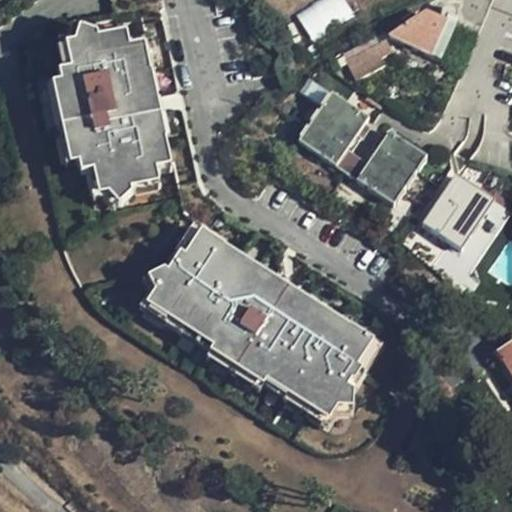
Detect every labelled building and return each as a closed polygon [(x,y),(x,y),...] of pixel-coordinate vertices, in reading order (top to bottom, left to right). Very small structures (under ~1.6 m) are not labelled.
[(315,42),(356,15),(346,0),(319,0),(297,15),(315,42)] [(429,60),(446,28),(428,17),(391,40),(429,60)] [(455,32),(446,28),(429,60),(439,65),(455,32)] [(156,139),(139,72),(146,71),(140,45),(123,49),(119,35),(92,43),(89,32),(77,29),(71,48),(62,50),(68,73),(51,77),(58,101),(51,103),(65,153),(72,152),(78,174),(93,171),(100,194),(105,192),(119,204),(132,191),(130,185),(158,177),(155,165),(170,161),(164,137),(156,139)] [(387,38),(345,57),(355,78),(397,59),(387,38)] [(373,119),(335,96),(302,151),(340,174),(351,156),(373,119)] [(372,169),(362,186),(400,209),(431,159),(392,135),(372,169)] [(372,169),(351,156),(340,174),(362,186),(372,169)] [(469,180),(462,176),(438,212),(445,217),(469,180)] [(491,195),(469,180),(445,217),(438,212),(427,228),(461,250),(481,220),(477,217),(491,195)] [(495,198),(491,195),(477,217),(481,220),(495,198)] [(379,329),(359,317),(356,323),(221,247),(225,243),(204,230),(188,257),(182,254),(173,272),(167,270),(152,276),(161,293),(157,299),(177,310),(172,316),(221,344),(218,349),(264,375),(268,370),(317,398),(322,390),(343,402),(347,395),(367,392),(366,380),(358,376),(369,359),(363,356),(379,329)] [(356,323),(359,317),(225,243),(221,247),(356,323)] [(511,347),(497,357),(511,383),(511,347)]
